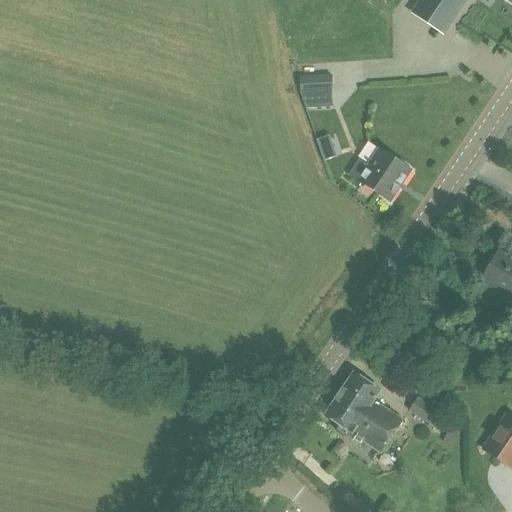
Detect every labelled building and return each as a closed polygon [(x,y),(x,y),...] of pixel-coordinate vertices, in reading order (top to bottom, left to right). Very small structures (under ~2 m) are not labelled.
[(422,0),(419,5),(452,28),(470,0),(422,0)] [(301,77),(301,92),(332,92),(332,77),(301,77)] [(350,176),(390,202),(411,171),(379,149),(368,166),(360,161),(350,176)] [(480,282),(511,301),(511,258),(499,250),(480,282)] [(382,393),(353,374),(325,416),(340,426),(339,432),(347,437),(352,434),(381,453),(403,420),(376,403),(382,393)] [(408,412),(438,430),(447,417),(417,398),(408,412)] [(482,450),(511,469),(511,417),(506,413),(482,450)]
